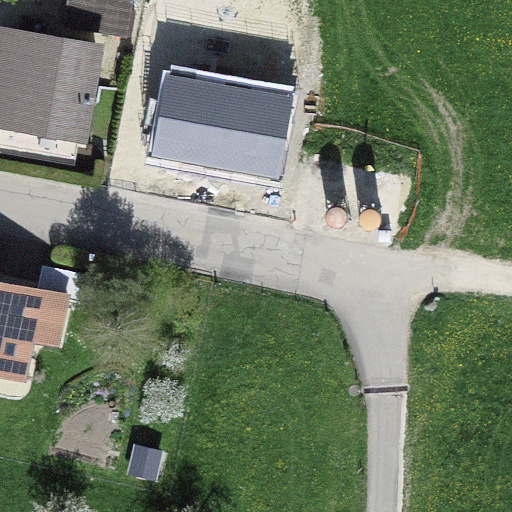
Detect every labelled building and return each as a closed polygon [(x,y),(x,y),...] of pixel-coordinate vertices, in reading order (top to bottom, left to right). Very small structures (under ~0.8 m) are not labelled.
[(67,0),(64,25),(126,35),(131,0),(67,0)] [(134,61),(166,67),(177,11),(145,5),(134,61)] [(79,134),(95,45),(6,30),(0,63),(0,93),(19,97),(15,123),(79,134)] [(158,147),(241,162),(247,132),(262,135),(269,96),(170,78),(158,147)] [(0,367),(19,372),(37,290),(0,282),(0,367)] [(164,451),(135,446),(130,478),(159,482),(164,451)]
